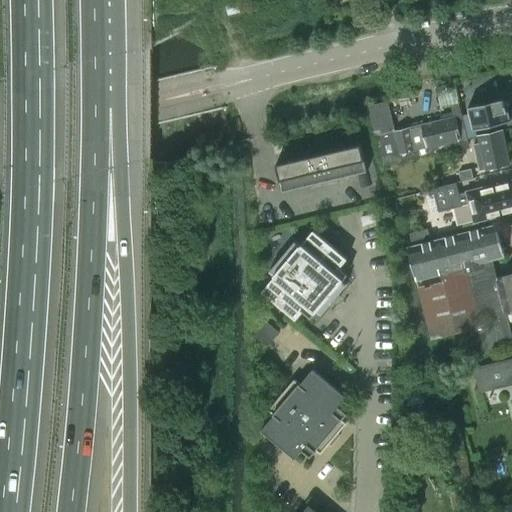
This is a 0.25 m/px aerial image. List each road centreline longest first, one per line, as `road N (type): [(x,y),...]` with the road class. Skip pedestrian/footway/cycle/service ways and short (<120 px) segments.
road 1 (motorway): [(10,511),(30,0)]
road 2 (motorway): [(126,511),(123,239),(96,97)]
road 3 (motorway): [(70,511),(96,97)]
road 4 (residential): [(365,511),(370,292),(356,234)]
road 5 (unclassified): [(245,78),(511,20)]
